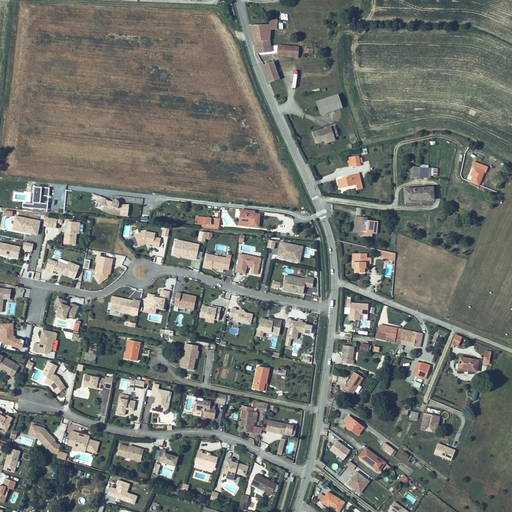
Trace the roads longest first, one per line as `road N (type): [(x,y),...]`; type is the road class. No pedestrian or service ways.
road 1 (tertiary): [(237,0),(260,77),(323,217),(334,280)]
road 2 (residential): [(307,473),(218,434),(134,433),(33,402)]
road 3 (unclassified): [(334,280),(511,354)]
road 4 (residential): [(333,308),(151,264)]
road 5 (tertiary): [(333,308),(307,473)]
